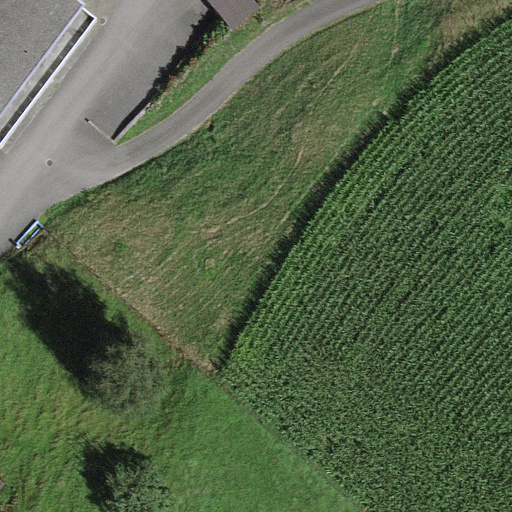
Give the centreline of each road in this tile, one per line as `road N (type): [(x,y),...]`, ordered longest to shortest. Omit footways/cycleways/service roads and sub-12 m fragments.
road 1 (track): [(55,154),(98,164),(138,156),(247,57),(363,0)]
road 2 (track): [(55,154),(147,0)]
